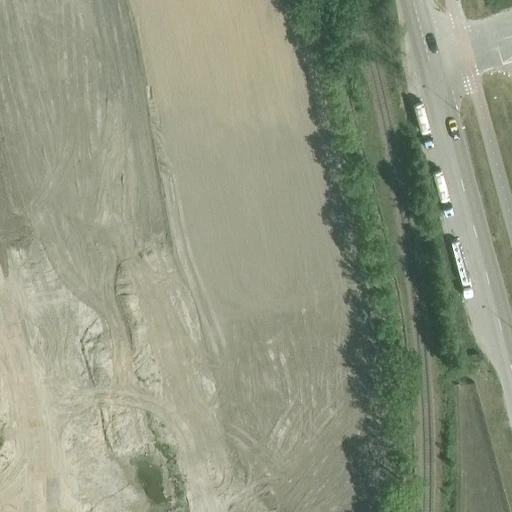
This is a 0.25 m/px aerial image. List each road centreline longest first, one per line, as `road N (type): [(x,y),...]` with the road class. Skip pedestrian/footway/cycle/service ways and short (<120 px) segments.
road 1 (unknown): [(284,0),(361,265),(371,362),(364,511)]
road 2 (unknown): [(299,511),(186,110)]
road 3 (unclassified): [(511,374),(410,0)]
road 4 (unknown): [(0,246),(68,511)]
